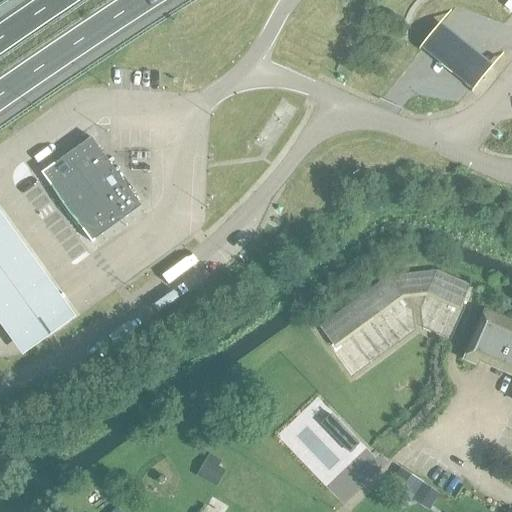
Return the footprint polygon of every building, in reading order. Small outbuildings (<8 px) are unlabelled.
[(445,25),(425,49),(471,86),(489,61),(445,25)] [(258,136),(256,136),(252,133),(247,140),(253,144),(258,136)] [(91,137),(41,173),(62,203),(91,243),(141,206),(91,137)] [(0,216),(0,322),(24,356),(77,319),(0,216)] [(461,306),(470,285),(436,271),(387,276),(319,326),(332,344),(396,297),(433,293),(461,306)] [(511,322),(485,311),(464,359),(476,364),(477,360),(511,375),(511,322)] [(211,451),(198,473),(218,485),(228,468),(220,464),(223,458),(211,451)] [(424,485),(418,495),(431,504),(438,493),(424,485)]
